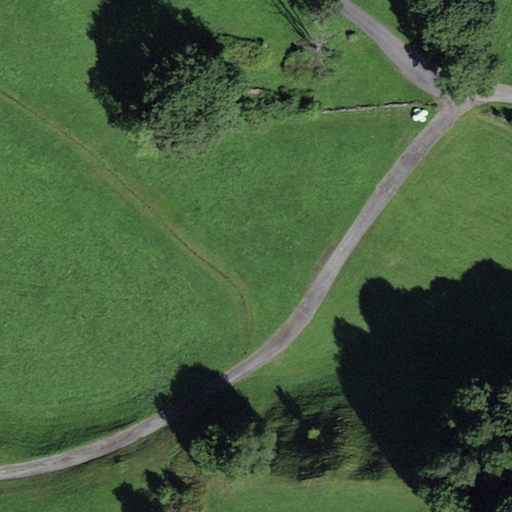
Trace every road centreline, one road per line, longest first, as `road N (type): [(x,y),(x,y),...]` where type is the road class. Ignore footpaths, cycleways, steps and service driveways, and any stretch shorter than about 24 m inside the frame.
road 1 (track): [(0,471),(92,451),(253,363),(301,316),(393,178),(468,91)]
road 2 (track): [(511,95),(468,91),(414,69),(335,0)]
